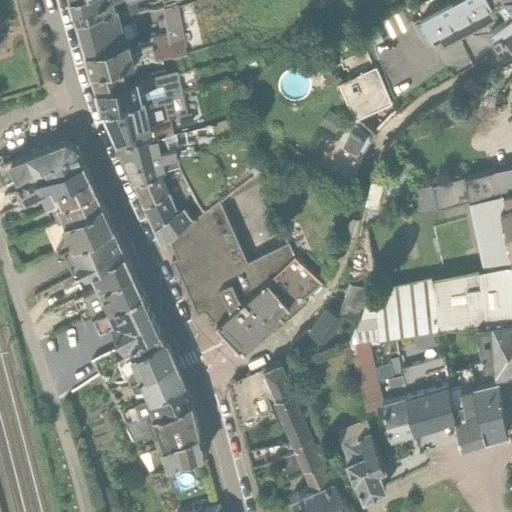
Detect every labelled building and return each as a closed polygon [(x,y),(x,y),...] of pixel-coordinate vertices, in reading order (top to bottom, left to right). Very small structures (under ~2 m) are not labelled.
[(112,0),(71,0),(74,10),(112,0)] [(134,5),(153,0),(112,0),(74,10),(77,21),(134,5)] [(478,0),(458,0),(422,21),(437,48),(489,17),(478,0)] [(511,0),(503,0),(511,13),(511,0)] [(129,43),(138,41),(132,19),(139,18),(134,5),(77,21),(86,52),(129,43)] [(86,52),(91,74),(123,66),(135,64),(174,56),(187,53),(186,47),(172,50),(168,35),(151,39),(152,46),(132,51),(129,43),(86,52)] [(91,74),(96,89),(127,83),(123,66),(91,74)] [(96,89),(102,111),(182,93),(177,72),(137,80),(127,83),(96,89)] [(157,137),(174,133),(171,120),(187,117),(182,93),(102,111),(119,147),(134,143),(133,140),(154,136),(157,135),(157,137)] [(343,141),(360,153),(371,137),(354,125),(343,141)] [(119,147),(134,183),(161,175),(166,173),(163,162),(178,159),(175,149),(190,146),(188,132),(174,133),(157,137),(157,135),(154,136),(133,140),(134,143),(119,147)] [(65,140),(0,163),(0,178),(3,184),(16,177),(33,170),(77,151),(74,144),(65,140)] [(33,170),(42,180),(82,163),(77,151),(33,170)] [(33,183),(7,197),(14,212),(25,208),(39,201),(54,194),(89,178),(82,163),(42,180),(33,183)] [(186,182),(169,194),(161,175),(134,183),(155,228),(178,214),(183,210),(196,202),(186,182)] [(62,209),(95,193),(89,178),(54,194),(39,201),(46,214),(51,212),(57,211),(62,209)] [(463,180),(418,188),(422,211),(467,203),(463,180)] [(57,226),(102,206),(95,193),(62,209),(57,211),(51,212),(57,226)] [(215,323),(294,257),(288,245),(247,263),(219,201),(192,223),(168,240),(176,257),(172,260),(197,314),(204,312),(215,323)] [(511,205),(500,210),(510,257),(511,256),(511,205)] [(44,234),(54,257),(61,254),(74,248),(113,230),(102,206),(57,226),(58,228),(44,234)] [(168,240),(192,223),(183,210),(178,214),(155,228),(161,244),(168,240)] [(61,254),(75,281),(90,274),(124,257),(113,230),(74,248),(61,254)] [(90,274),(98,292),(133,276),(124,257),(90,274)] [(321,290),(321,284),(294,257),(215,323),(245,355),(321,290)] [(511,267),(475,274),(482,317),(511,312),(511,267)] [(475,274),(430,281),(437,325),(482,317),(475,274)] [(98,292),(73,305),(77,314),(83,311),(87,311),(96,308),(99,303),(107,313),(142,297),(133,276),(98,292)] [(430,281),(370,292),(358,321),(352,336),(437,325),(430,281)] [(358,321),(370,292),(354,285),(342,315),(358,321)] [(107,313),(91,320),(100,337),(112,330),(124,355),(127,353),(159,335),(142,297),(107,313)] [(338,323),(325,315),(310,335),(323,344),(338,323)] [(511,320),(479,325),(486,372),(511,368),(511,320)] [(126,389),(174,366),(163,341),(159,335),(127,353),(130,359),(115,366),(126,389)] [(383,400),(367,339),(349,343),(366,411),(385,406),(383,400)] [(388,376),(394,397),(406,393),(447,382),(441,362),(388,376)] [(144,392),(148,403),(185,388),(174,366),(126,389),(129,395),(133,393),(144,392)] [(291,449),(312,439),(281,369),(227,390),(227,391),(239,436),(274,422),(267,403),(272,401),(291,449)] [(497,379),(474,384),(485,438),(508,433),(497,379)] [(442,420),(455,418),(447,382),(406,393),(415,428),(442,420)] [(485,438),(474,384),(451,388),(455,418),(461,442),(485,438)] [(126,412),(131,426),(151,418),(191,405),(185,388),(148,403),(126,412)] [(415,428),(406,393),(394,397),(383,400),(385,406),(392,435),(415,428)] [(159,452),(198,438),(191,405),(151,418),(131,426),(124,428),(133,445),(153,438),(159,452)] [(461,442),(455,418),(442,420),(448,445),(461,442)] [(385,465),(371,429),(341,441),(357,476),(377,468),(385,465)] [(182,465),(202,458),(198,438),(159,452),(140,459),(149,477),(168,470),(182,465)] [(302,474),(325,464),(312,439),(291,449),(302,474)] [(350,511),(325,464),(302,474),(309,490),(290,498),(296,511),(350,511)] [(377,468),(357,476),(365,494),(384,485),(377,468)]
